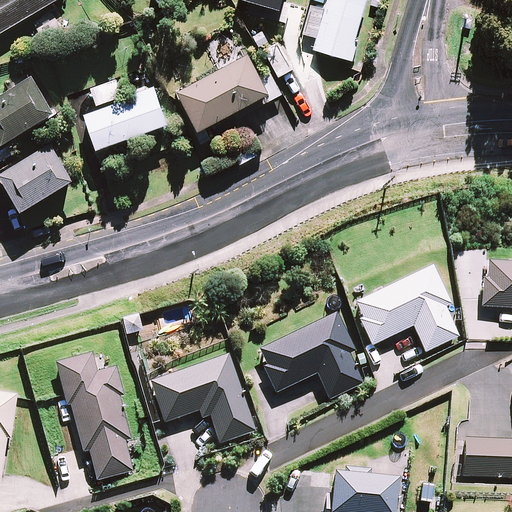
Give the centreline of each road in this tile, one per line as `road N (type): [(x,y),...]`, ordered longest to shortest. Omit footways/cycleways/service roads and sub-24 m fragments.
road 1 (secondary): [(430,125),(208,221),(0,286)]
road 2 (residential): [(430,125),(416,69),(426,0)]
